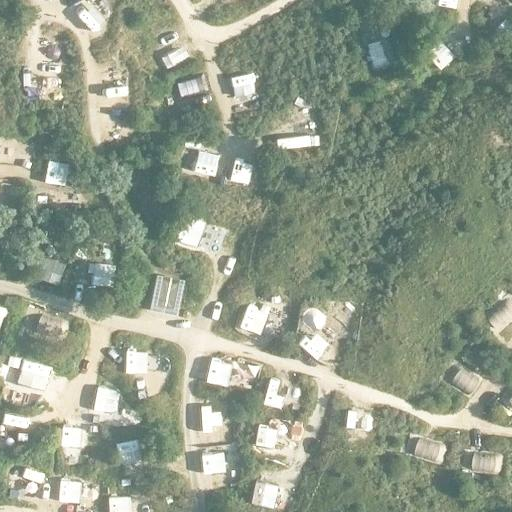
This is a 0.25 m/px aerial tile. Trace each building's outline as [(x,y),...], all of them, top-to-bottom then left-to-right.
[(72,0),(69,7),(86,17),(95,0),(72,0)] [(509,17),(509,0),(489,0),(488,15),(509,17)] [(425,49),(437,69),(454,59),(442,39),(425,49)] [(103,67),(104,86),(126,85),(126,66),(103,67)] [(105,119),(126,119),(126,99),(104,99),(105,119)] [(285,149),(322,142),(320,132),(283,139),(285,149)] [(244,186),(245,163),(224,162),(223,185),(244,186)] [(65,208),(70,187),(50,182),(45,203),(65,208)] [(177,239),(219,250),(226,225),(184,214),(177,239)] [(40,278),(59,283),(65,261),(46,256),(40,278)] [(111,284),(112,263),(90,262),(89,283),(111,284)] [(182,284),(156,279),(150,307),(176,312),(182,284)] [(511,296),(510,294),(488,314),(499,327),(511,315),(511,296)] [(260,335),(269,313),(248,305),(240,327),(260,335)] [(133,350),(125,370),(144,378),(152,357),(133,350)] [(3,366),(17,371),(22,358),(8,352),(3,366)] [(19,381),(47,389),(54,366),(26,357),(19,381)] [(227,385),(232,362),(210,358),(205,380),(227,385)] [(272,403),(277,379),(268,377),(263,401),(272,403)] [(96,384),(90,408),(112,413),(117,389),(96,384)] [(219,427),(219,408),(202,408),(202,427),(219,427)] [(0,436),(0,437),(22,441),(26,416),(4,412),(0,436)] [(290,442),(296,426),(284,422),(279,438),(290,442)] [(79,444),(80,425),(61,424),(59,443),(79,444)] [(256,429),(255,450),(278,451),(278,430),(256,429)] [(121,464),(139,459),(134,437),(115,442),(121,464)] [(415,452),(443,462),(448,446),(420,437),(415,452)] [(231,446),(207,449),(209,468),(232,466),(231,446)] [(473,453),(472,470),(504,472),(505,455),(473,453)] [(8,484),(6,496),(34,499),(38,468),(20,465),(18,485),(8,484)] [(55,500),(74,504),(80,479),(60,475),(55,500)] [(248,507),(276,510),(279,484),(251,480),(248,507)] [(128,511),(129,494),(108,494),(108,511),(128,511)]
